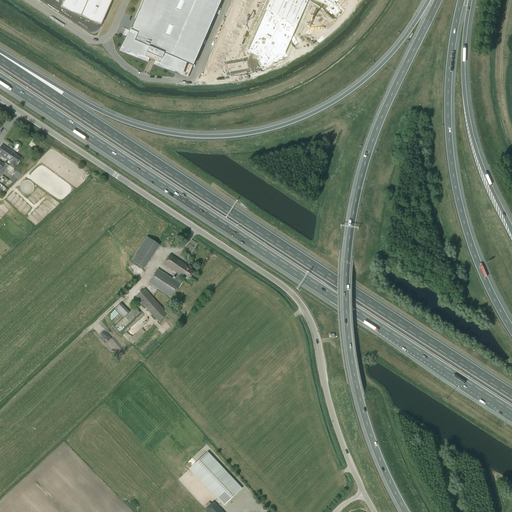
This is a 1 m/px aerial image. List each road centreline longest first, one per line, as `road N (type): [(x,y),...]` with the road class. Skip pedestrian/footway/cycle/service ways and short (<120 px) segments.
road 1 (motorway): [(511,394),(0,60)]
road 2 (motorway): [(0,78),(511,412)]
road 3 (unclassified): [(0,100),(303,306),(362,494)]
road 4 (motorway): [(437,0),(373,135),(347,255),(356,389),(405,511)]
road 5 (motorway): [(429,0),(397,47),(331,103),(280,126),(228,136),(118,118),(0,54)]
road 6 (motorway): [(511,331),(472,251),(452,171),(447,84),(461,0)]
road 7 (motorway): [(511,231),(469,131),(462,78),(469,0)]
road 8 (track): [(511,140),(501,77),(511,0)]
road 9 (unclassified): [(126,0),(110,34),(93,41),(26,0)]
